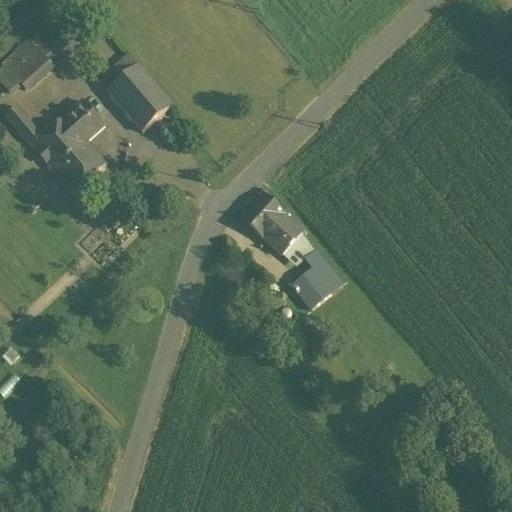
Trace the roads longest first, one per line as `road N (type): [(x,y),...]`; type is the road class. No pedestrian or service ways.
road 1 (unclassified): [(260,174),(209,239),(121,511)]
road 2 (unclassified): [(260,174),(434,0)]
